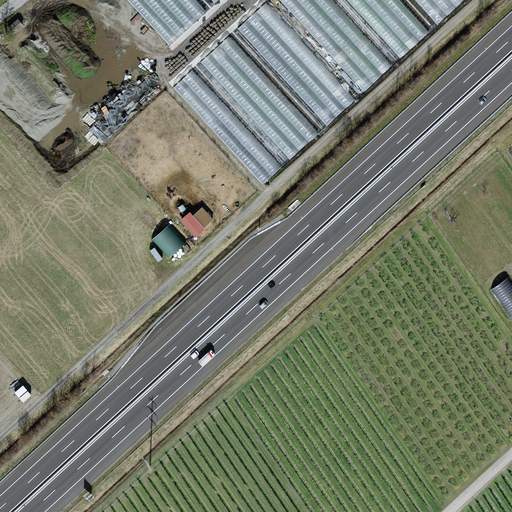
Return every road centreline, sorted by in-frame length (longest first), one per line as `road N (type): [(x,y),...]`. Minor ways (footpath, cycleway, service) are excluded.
road 1 (motorway): [(511,37),(0,508)]
road 2 (motorway): [(31,511),(511,70)]
road 3 (track): [(476,0),(0,438)]
